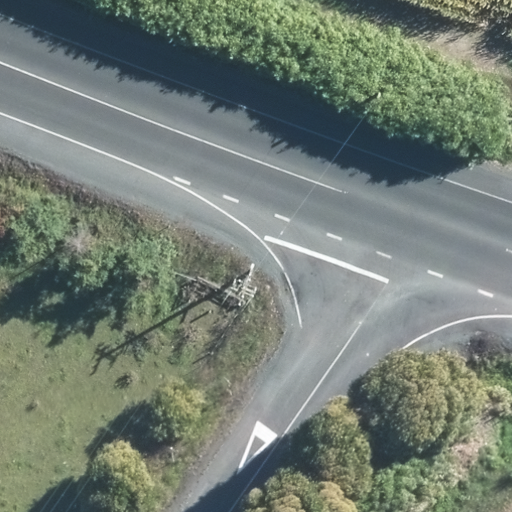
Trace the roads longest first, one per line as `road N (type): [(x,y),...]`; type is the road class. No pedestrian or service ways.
road 1 (secondary): [(410,216),(0,62)]
road 2 (unclassified): [(410,216),(389,279),(221,511)]
